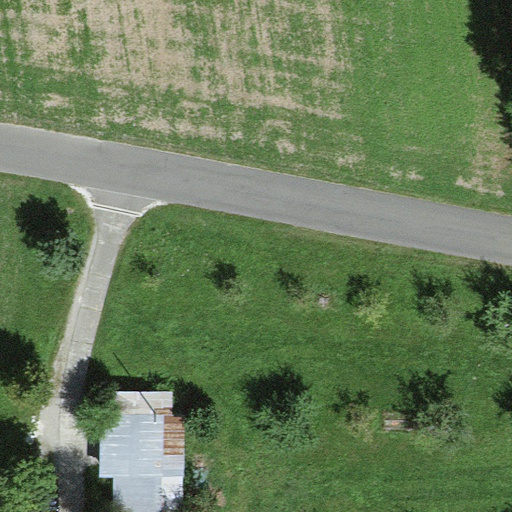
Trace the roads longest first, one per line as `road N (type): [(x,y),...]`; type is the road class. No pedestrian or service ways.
road 1 (residential): [(0,151),(511,240)]
road 2 (unknown): [(121,169),(67,427),(62,511)]
